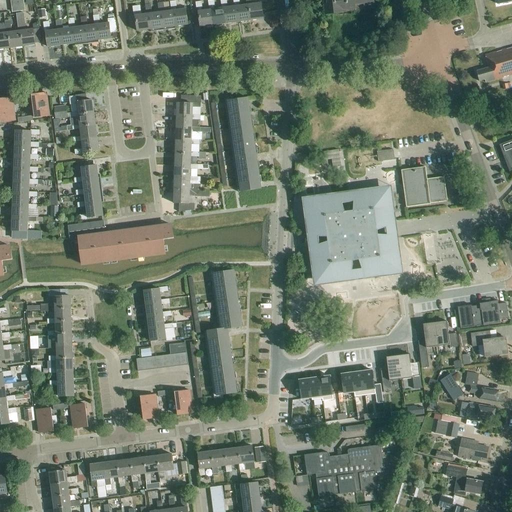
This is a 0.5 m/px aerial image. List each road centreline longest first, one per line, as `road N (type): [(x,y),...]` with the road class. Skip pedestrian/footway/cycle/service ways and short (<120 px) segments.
road 1 (residential): [(275,363),(291,65)]
road 2 (tertiary): [(511,255),(432,56)]
road 3 (residential): [(108,67),(121,154),(151,151),(144,67)]
road 4 (residential): [(121,438),(111,359),(93,340),(89,286)]
road 5 (residential): [(275,363),(401,338),(407,319)]
road 6 (residential): [(144,67),(291,65)]
road 7 (residential): [(291,65),(432,56)]
road 8 (residential): [(187,429),(271,417),(275,363)]
